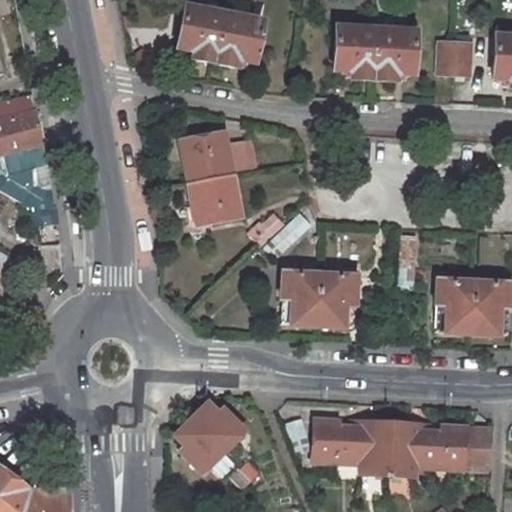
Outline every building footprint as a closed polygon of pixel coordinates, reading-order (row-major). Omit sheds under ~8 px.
[(186,8),(178,48),(195,51),(194,60),(213,64),(222,14),(186,8)] [(261,21),(222,14),(213,64),(237,68),(239,60),(254,62),(261,21)] [(375,31),(337,29),(334,71),(351,72),(351,80),(374,81),(375,31)] [(414,33),(375,31),(374,81),(395,83),(395,75),(413,75),(414,33)] [(511,39),(495,38),(493,80),(510,81),(509,90),(511,89),(511,39)] [(436,75),(453,77),(454,43),(439,43),(436,75)] [(454,43),(453,77),(470,77),(470,44),(454,43)] [(0,154),(1,154),(43,143),(34,112),(33,112),(29,96),(0,103),(0,154)] [(189,184),(232,175),(258,170),(259,170),(253,143),(226,148),(223,133),(194,140),(198,157),(184,160),(189,184)] [(194,140),(180,143),(184,160),(198,157),(194,140)] [(46,164),(43,143),(1,154),(6,174),(46,164)] [(194,206),(207,203),(212,222),(242,216),(232,175),(189,184),(194,206)] [(0,190),(0,194),(19,205),(26,192),(5,181),(0,190)] [(132,186),(136,203),(144,201),(141,184),(132,186)] [(207,203),(194,206),(198,225),(212,222),(207,203)] [(0,277),(12,284),(22,268),(0,255),(0,277)] [(284,263),(281,324),(315,326),(317,276),(298,274),(298,264),(284,263)] [(355,277),(317,276),(315,326),(352,327),(355,277)] [(437,283),(435,332),(470,333),(472,284),(437,283)] [(470,333),(507,335),(510,286),(472,284),(470,333)] [(242,432),(222,411),(217,416),(206,405),(189,421),(221,453),(242,432)] [(180,451),(201,473),(210,464),(221,477),(233,468),(221,453),(189,421),(175,436),(185,446),(180,451)] [(430,427),(348,424),(348,430),(337,430),(337,423),(313,422),(312,465),(360,467),(359,477),(413,480),(414,471),(463,472),(490,473),(493,432),(493,431),(441,429),(441,435),(430,434),(430,427)] [(0,489),(9,478),(0,471),(0,489)] [(0,511),(21,511),(27,493),(9,478),(0,489),(0,511)] [(21,511),(65,511),(65,492),(27,493),(21,511)]
